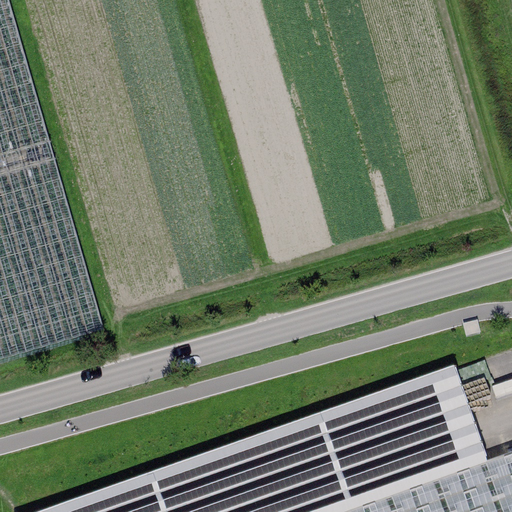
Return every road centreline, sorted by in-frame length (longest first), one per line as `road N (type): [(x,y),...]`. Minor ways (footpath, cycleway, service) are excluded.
road 1 (tertiary): [(0,411),(511,264)]
road 2 (track): [(445,0),(511,217)]
